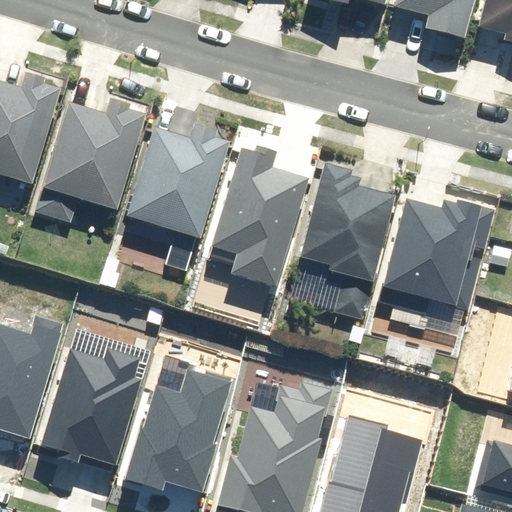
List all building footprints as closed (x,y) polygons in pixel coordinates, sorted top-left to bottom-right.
[(377,17),(381,0),(305,0),(304,4),(340,15),(336,27),(364,35),(370,15),(377,17)] [(456,49),(469,0),(392,0),(388,14),(423,24),(419,39),(456,49)] [(494,51),(511,56),(511,0),(479,0),(470,33),(497,41),(494,51)] [(39,89),(41,82),(15,74),(10,87),(0,84),(0,184),(25,192),(54,94),(39,89)] [(123,120),(127,107),(92,97),(88,112),(59,103),(32,192),(37,193),(31,214),(67,225),(74,203),(111,214),(138,124),(123,120)] [(209,145),(212,133),(174,121),(169,138),(145,131),(117,224),(127,227),(125,233),(165,245),(167,237),(195,245),(223,149),(209,145)] [(337,283),(327,317),(357,326),(394,204),(355,192),(359,177),(315,164),(287,260),(315,268),(313,276),(337,283)] [(451,315),(481,214),(435,200),(431,212),(402,204),(373,303),(426,320),(430,309),(451,315)]
